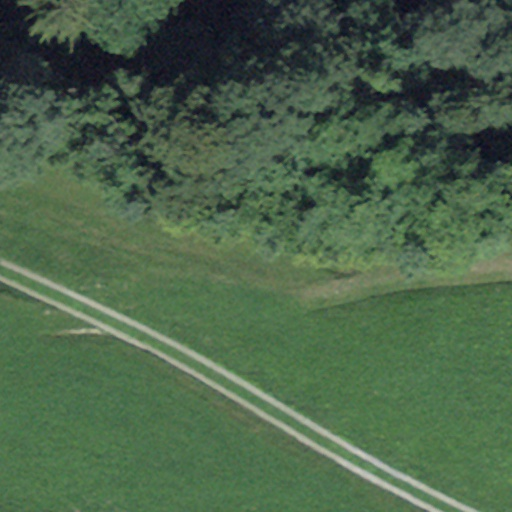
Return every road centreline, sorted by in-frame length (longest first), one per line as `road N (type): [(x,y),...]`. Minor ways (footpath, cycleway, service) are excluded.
road 1 (track): [(0,270),(194,364),(454,511)]
road 2 (track): [(37,327),(178,307),(294,303),(406,273),(511,266)]
road 3 (track): [(292,0),(167,30),(0,42)]
